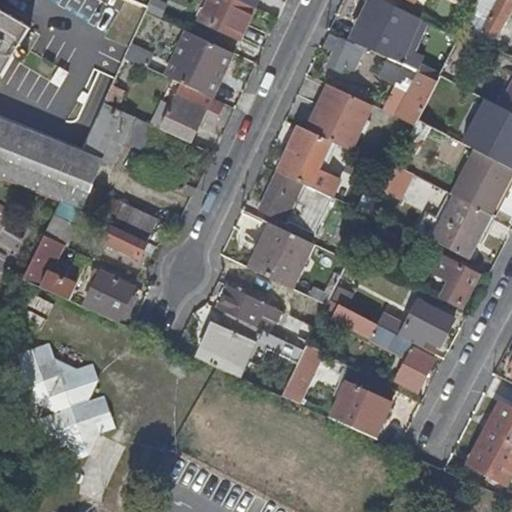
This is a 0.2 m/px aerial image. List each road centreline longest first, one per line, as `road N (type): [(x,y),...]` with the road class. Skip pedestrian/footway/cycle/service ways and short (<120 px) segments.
road 1 (residential): [(185,273),(315,0)]
road 2 (residential): [(432,453),(511,286)]
